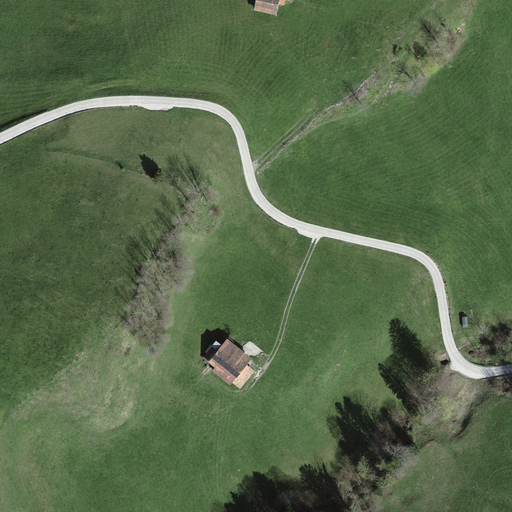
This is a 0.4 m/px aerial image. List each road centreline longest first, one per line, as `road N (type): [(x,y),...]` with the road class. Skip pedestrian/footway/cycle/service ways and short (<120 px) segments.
road 1 (unclassified): [(511,369),(486,373),(457,360),(438,282),(420,256),(318,232),(268,210),(233,120),(216,108),(79,106),(0,138)]
road 2 (track): [(178,407),(199,382),(234,399),(254,391),(318,232)]
